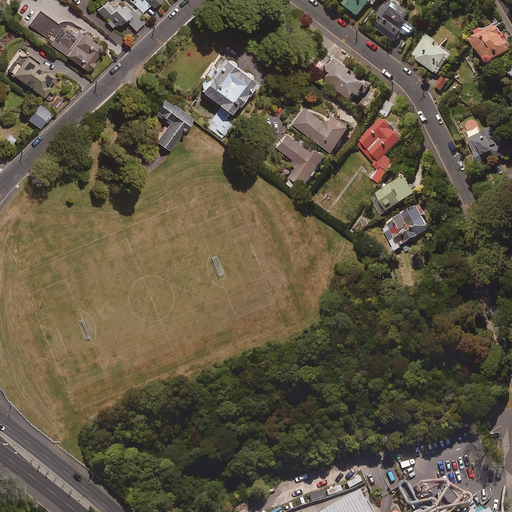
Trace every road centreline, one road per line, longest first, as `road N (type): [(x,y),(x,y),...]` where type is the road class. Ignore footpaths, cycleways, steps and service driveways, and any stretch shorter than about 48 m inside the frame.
road 1 (residential): [(301,0),(411,83),(424,105),(482,226),(489,296),(511,360)]
road 2 (residential): [(199,0),(0,188)]
road 3 (secondary): [(0,416),(115,511)]
